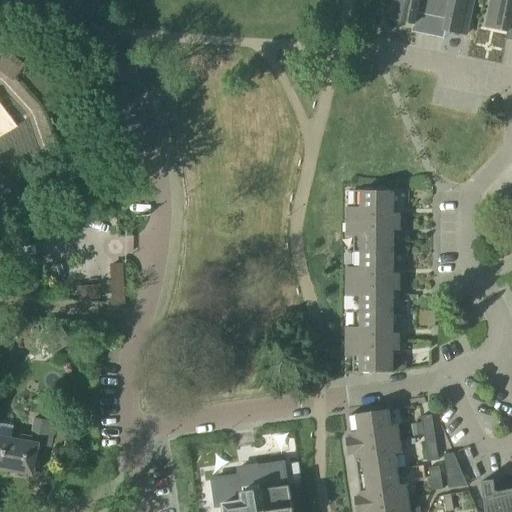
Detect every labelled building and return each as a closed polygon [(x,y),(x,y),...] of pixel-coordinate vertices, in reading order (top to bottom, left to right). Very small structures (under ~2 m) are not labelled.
[(431,17),(434,0),(395,0),(391,20),(414,24),(416,14),(431,17)] [(434,0),(431,17),(446,20),(444,31),(466,35),(473,0),(434,0)] [(511,0),(491,0),(486,27),(508,32),(510,21),(511,21),(511,0)] [(393,214),(393,191),(361,191),(354,191),(353,208),(346,208),(346,236),(353,236),(353,268),(346,268),(346,296),(354,296),(353,328),(346,328),(345,356),(353,357),(353,372),(392,373),(392,351),(399,351),(399,334),(392,334),(393,291),(399,291),(399,274),(393,274),(393,231),(399,231),(399,214),(393,214)] [(12,270),(13,294),(29,293),(28,286),(35,286),(33,269),(12,270)] [(59,328),(47,336),(57,352),(69,345),(59,328)] [(390,426),(388,410),(349,416),(352,438),(345,439),(348,455),(354,454),(355,459),(360,497),(354,498),(356,511),(419,511),(419,508),(409,509),(406,485),(399,486),(394,455),(401,454),(397,425),(390,426)] [(433,430),(431,415),(420,417),(421,423),(423,432),(433,430)] [(49,449),(54,423),(32,419),(28,437),(19,435),(18,441),(0,437),(0,471),(29,477),(35,446),(49,449)] [(423,435),(425,447),(436,446),(433,430),(423,432),(423,435)] [(436,446),(425,447),(427,462),(438,461),(436,446)] [(443,455),(446,472),(460,470),(453,453),(443,455)] [(239,477),(212,481),(216,507),(222,506),(223,511),(293,511),(293,508),(292,508),(289,486),(287,486),(283,464),(238,470),(239,477)] [(428,468),(430,480),(440,478),(439,467),(428,468)] [(446,472),(448,489),(467,486),(460,470),(446,472)] [(430,480),(431,491),(442,489),(440,478),(430,480)] [(511,511),(511,488),(495,492),(493,480),(480,482),(484,511),(511,511)]
